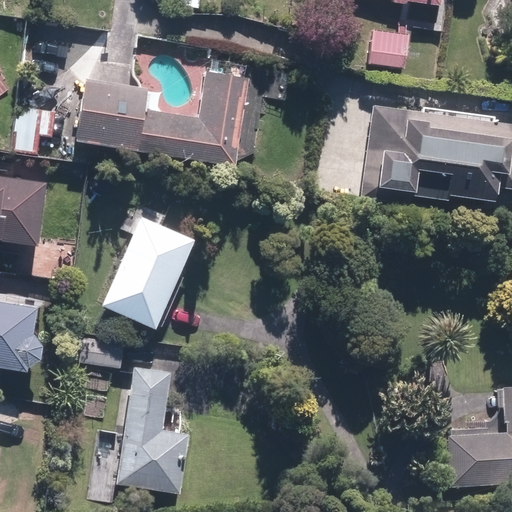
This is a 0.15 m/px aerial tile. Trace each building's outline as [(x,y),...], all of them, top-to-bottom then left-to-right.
[(199,0),(179,0),(180,8),(199,8),(199,0)] [(375,0),(433,8),(434,0),(375,0)] [(211,9),(204,37),(289,60),(297,33),(211,9)] [(369,30),(364,66),(399,71),(404,36),(369,30)] [(70,79),(60,142),(230,170),(245,79),(201,72),(194,119),(136,110),(139,90),(70,79)] [(37,134),(49,135),(52,95),(0,90),(0,131),(11,132),(9,148),(36,150),(37,134)] [(511,128),(372,106),(356,202),(405,210),(407,198),(439,203),(440,199),(486,206),(488,191),(508,194),(511,167),(511,128)] [(0,245),(30,251),(41,185),(0,177),(0,245)] [(141,218),(101,309),(154,332),(165,308),(194,242),(141,218)] [(0,371),(22,375),(22,370),(34,362),(36,346),(27,336),(31,308),(0,303),(0,371)] [(79,337),(75,366),(117,371),(121,343),(79,337)] [(165,373),(128,367),(112,486),(175,495),(184,435),(157,431),(165,373)] [(511,486),(511,387),(496,388),(499,433),(441,436),(444,491),(511,486)]
